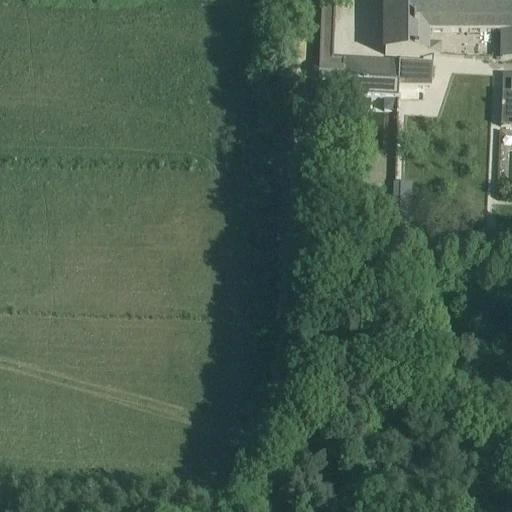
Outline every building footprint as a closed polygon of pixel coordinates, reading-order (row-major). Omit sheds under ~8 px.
[(511,0),(384,0),(385,52),(427,54),(428,44),(428,32),(511,32),(511,0)] [(343,84),(343,100),(393,102),(393,86),(351,84),(352,62),(344,61),(344,69),(343,84)] [(399,64),(397,90),(431,90),(432,66),(399,64)] [(502,95),(501,128),(511,128),(511,85),(510,96),(502,95)] [(409,230),(411,186),(395,185),(394,185),(391,229),(409,230)]
